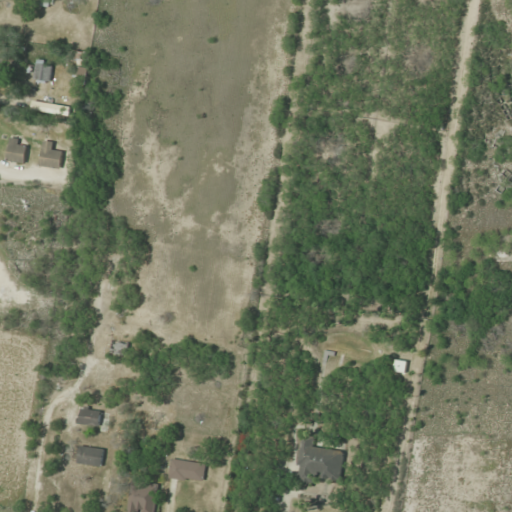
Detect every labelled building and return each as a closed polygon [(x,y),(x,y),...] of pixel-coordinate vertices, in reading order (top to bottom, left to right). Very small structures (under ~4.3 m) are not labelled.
[(35,81),(52,81),(52,60),(35,60),(35,81)] [(7,161),(26,163),(28,145),(20,144),(20,138),(10,137),(7,161)] [(61,168),(63,151),(53,150),(54,141),(44,140),(41,165),(61,168)] [(112,351),(127,352),(128,342),(112,341),(112,351)] [(92,395),(107,396),(110,366),(95,365),(92,395)] [(100,425),(101,410),(81,409),(81,424),(100,425)] [(298,475),(339,481),(344,449),(316,445),(317,438),(304,436),(298,475)] [(84,464),(103,466),(104,447),(86,446),(84,464)] [(207,463),(172,458),(169,477),(204,482),(207,463)] [(129,511),(135,511),(154,511),(155,490),(131,489),(129,511)]
